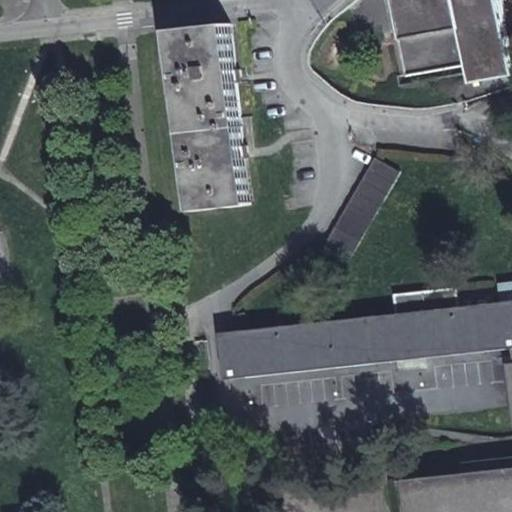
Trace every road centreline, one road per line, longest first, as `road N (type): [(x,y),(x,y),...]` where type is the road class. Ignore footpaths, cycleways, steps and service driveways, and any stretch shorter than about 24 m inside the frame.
road 1 (residential): [(0,34),(318,0)]
road 2 (residential): [(491,116),(441,122),(329,112),(297,77),(288,53),(318,0)]
road 3 (unknown): [(212,371),(197,401),(215,441),(323,511)]
